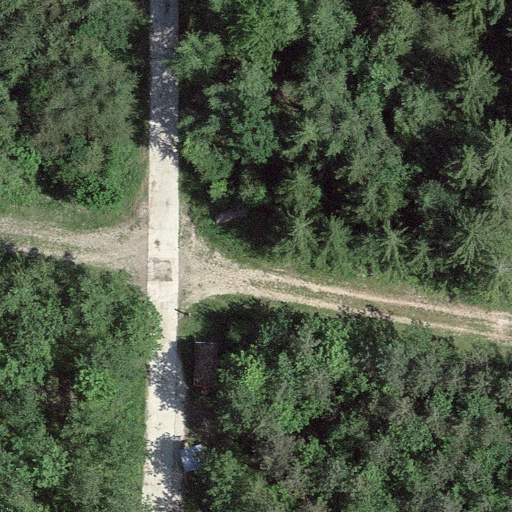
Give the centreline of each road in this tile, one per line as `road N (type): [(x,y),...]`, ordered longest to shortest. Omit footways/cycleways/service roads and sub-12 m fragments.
road 1 (track): [(511,331),(0,242)]
road 2 (track): [(163,511),(166,0)]
